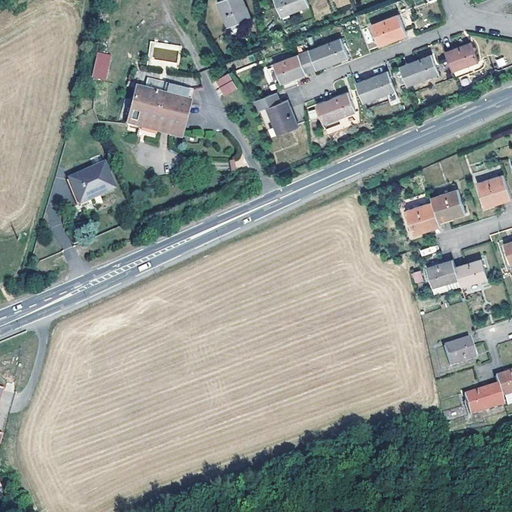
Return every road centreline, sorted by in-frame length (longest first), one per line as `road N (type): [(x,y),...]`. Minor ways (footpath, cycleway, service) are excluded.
road 1 (secondary): [(0,322),(278,199)]
road 2 (secondary): [(278,199),(511,95)]
road 3 (residential): [(278,199),(163,0)]
road 4 (residential): [(304,90),(473,23)]
